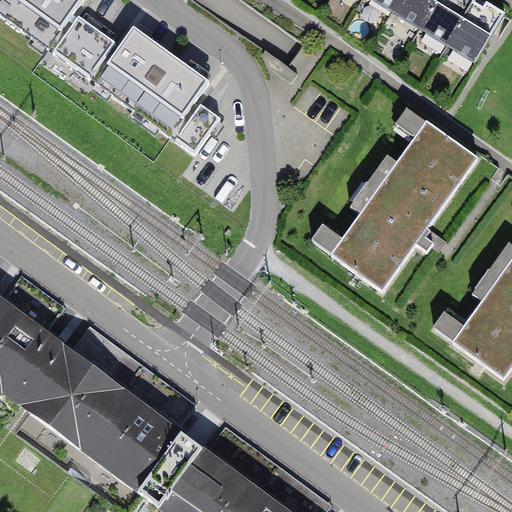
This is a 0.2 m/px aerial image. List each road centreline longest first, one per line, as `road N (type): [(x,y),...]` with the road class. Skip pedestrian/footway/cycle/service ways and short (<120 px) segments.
road 1 (residential): [(160,0),(249,75),(267,174),(259,251),(175,363)]
road 2 (residential): [(175,363),(372,511)]
road 3 (residential): [(175,363),(0,237)]
